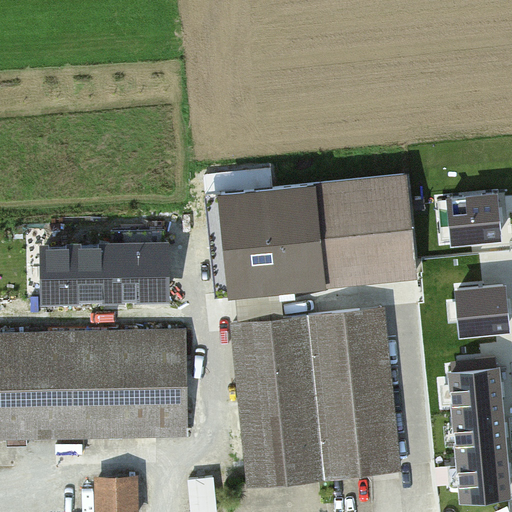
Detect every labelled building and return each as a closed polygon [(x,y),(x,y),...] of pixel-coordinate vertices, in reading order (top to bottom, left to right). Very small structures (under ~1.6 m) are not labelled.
[(218,189),(228,292),(414,274),(404,171),(218,189)] [(496,192),(451,196),(454,239),(500,235),(496,192)] [(165,243),(112,244),(113,294),(166,294),(165,243)] [(112,244),(44,245),(45,296),(113,294),(112,244)] [(505,285),(460,289),(464,332),(509,328),(505,285)] [(386,307),(231,322),(246,479),(400,464),(386,307)] [(0,333),(0,434),(187,433),(186,332),(0,333)] [(498,367),(452,371),(456,414),(502,409),(498,367)] [(502,409),(456,414),(460,453),(506,449),(502,409)] [(506,449),(460,453),(464,495),(510,491),(506,449)] [(217,511),(214,476),(190,478),(193,511),(217,511)] [(136,511),(136,477),(100,478),(100,511),(136,511)]
